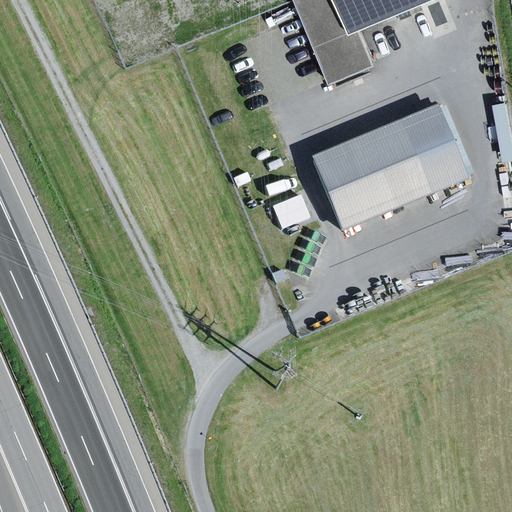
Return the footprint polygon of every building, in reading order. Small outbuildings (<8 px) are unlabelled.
[(351,29),(339,0),(296,0),(330,83),(377,65),(361,25),(351,29)] [(339,0),(351,29),(361,25),(422,0),(339,0)] [(511,134),(506,102),(494,104),(504,161),(511,159),(511,134)] [(436,108),(309,160),(339,233),(466,180),(436,108)] [(281,270),(271,275),(275,284),(285,280),(281,270)]
